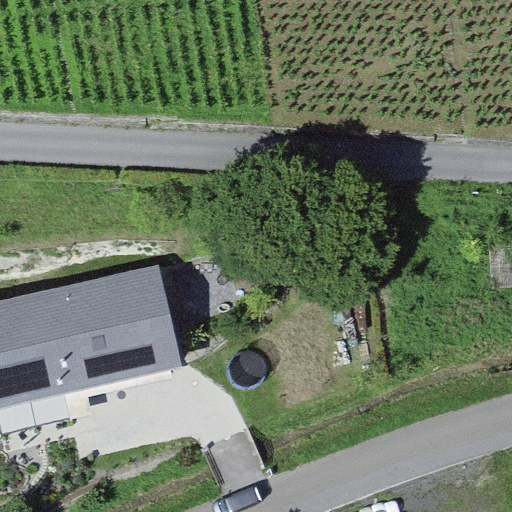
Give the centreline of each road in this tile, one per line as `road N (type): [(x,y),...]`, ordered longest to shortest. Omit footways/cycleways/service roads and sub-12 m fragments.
road 1 (unclassified): [(511,164),(0,137)]
road 2 (unclassified): [(511,426),(250,511)]
